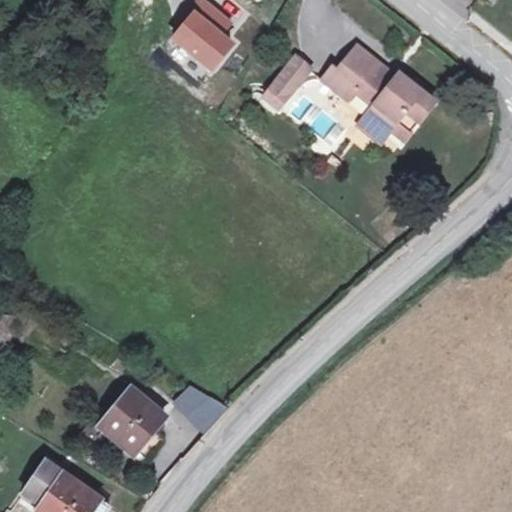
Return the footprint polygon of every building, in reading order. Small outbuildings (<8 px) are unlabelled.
[(357,88),(376,63),(357,48),(338,73),(357,88)] [(289,96),(309,72),(309,71),(295,60),(275,85),(289,96)] [(435,103),(399,75),(391,86),(383,80),(389,73),(376,63),(357,88),(338,73),(333,69),(323,82),(347,102),(357,89),(376,105),(364,120),(386,138),(391,131),(404,142),(435,103)] [(289,96),(275,85),(264,98),(278,110),(289,96)] [(386,138),(364,120),(357,129),(379,146),(386,138)] [(0,344),(10,345),(11,318),(0,317),(0,344)] [(0,362),(8,364),(12,346),(10,345),(0,344),(0,362)] [(192,381),(170,404),(202,435),(224,412),(192,381)] [(153,433),(165,419),(131,390),(99,429),(115,442),(143,465),(163,441),(153,433)] [(115,442),(99,429),(91,423),(79,437),(106,453),(115,442)] [(107,511),(110,508),(100,501),(45,463),(23,495),(41,508),(37,511),(107,511)]
